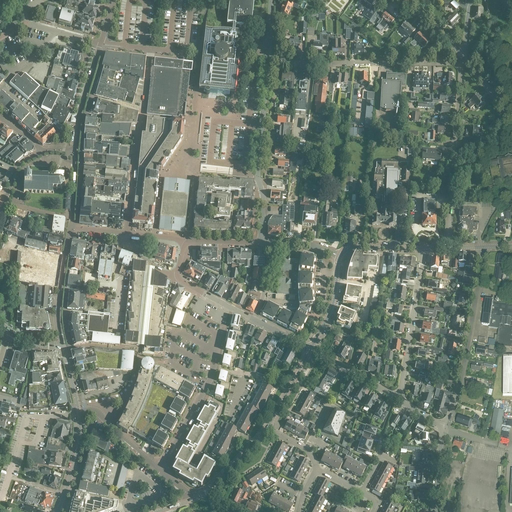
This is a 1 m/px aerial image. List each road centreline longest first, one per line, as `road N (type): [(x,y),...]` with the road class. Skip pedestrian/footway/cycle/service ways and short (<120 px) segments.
road 1 (residential): [(446,248),(458,64),(267,60)]
road 2 (residential): [(127,233),(150,49),(100,44)]
road 3 (residential): [(446,430),(485,247)]
road 4 (residential): [(259,244),(256,169),(267,60)]
road 5 (residential): [(127,233),(70,228),(58,305),(62,345)]
road 6 (residential): [(160,470),(207,385),(222,328)]
road 7 (residential): [(399,400),(421,249)]
road 8 (residential): [(255,320),(178,279),(188,241)]
